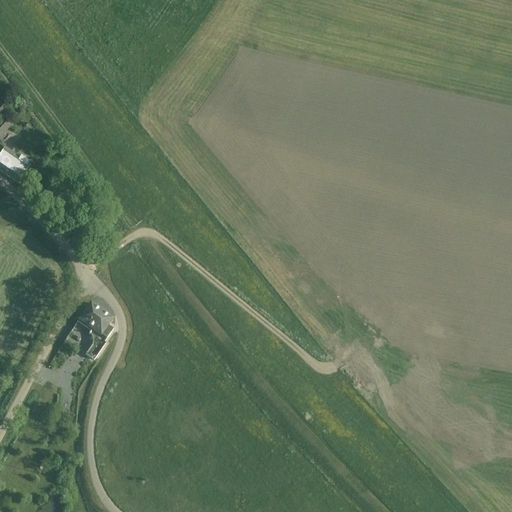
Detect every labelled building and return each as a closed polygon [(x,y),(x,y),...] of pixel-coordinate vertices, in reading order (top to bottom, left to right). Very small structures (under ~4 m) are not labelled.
[(0,137),(10,127),(2,120),(0,122),(0,137)] [(29,166),(5,149),(0,156),(0,171),(17,183),(29,166)] [(54,190),(52,188),(49,191),(48,190),(42,197),(52,205),(58,199),(51,193),(54,190)] [(73,209),(62,200),(57,206),(68,215),(73,209)] [(112,319),(90,304),(78,321),(89,328),(89,333),(91,335),(92,338),(93,339),(92,341),(92,344),(92,346),(86,355),(94,360),(105,344),(103,343),(106,340),(112,330),(107,326),(112,319)]
